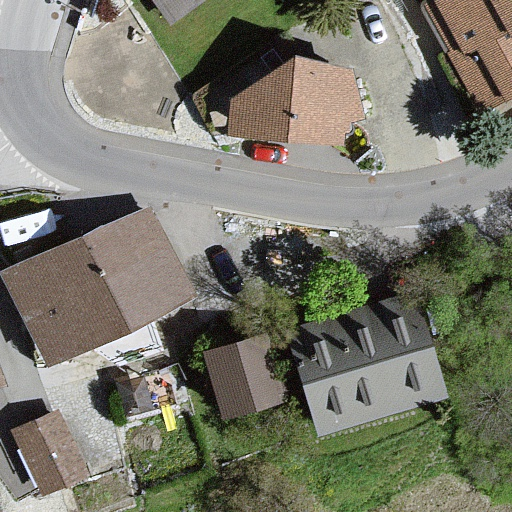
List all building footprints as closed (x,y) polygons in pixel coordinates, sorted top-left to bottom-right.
[(197,0),(157,0),(173,19),(197,0)] [(511,0),(439,0),(441,3),(430,9),(485,110),(507,98),(511,95),(511,0)] [(295,64),(238,101),(235,130),(341,141),(344,112),(359,114),(351,74),(295,64)] [(189,297),(152,211),(122,224),(9,273),(28,316),(46,359),(189,297)] [(442,393),(414,298),(295,332),(322,428),(442,393)] [(282,398),(265,338),(210,353),(226,413),(282,398)] [(81,475),(57,415),(21,430),(44,489),(81,475)]
